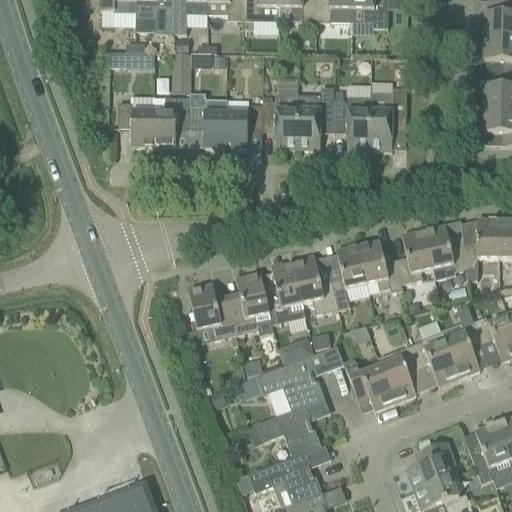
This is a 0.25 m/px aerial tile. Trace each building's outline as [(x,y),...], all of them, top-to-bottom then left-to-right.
[(114,16),(136,17),(135,0),(99,0),(99,15),(114,15),(114,16)] [(135,0),(136,17),(135,23),(156,24),(155,39),(171,40),(171,39),(172,39),(172,12),(160,12),(160,5),(158,5),(158,0),(135,0)] [(185,0),(185,13),(172,12),(172,39),(186,38),(186,19),(207,19),(207,0),(185,0)] [(228,25),(243,26),(244,26),(244,0),(207,0),(207,19),(229,19),(228,25)] [(244,0),(244,26),(243,26),(243,33),(253,34),(254,26),(279,27),(279,0),(244,0)] [(279,0),(279,27),(315,28),(315,0),(279,0)] [(315,0),(315,28),(351,28),(352,14),(351,0),(315,0)] [(351,0),(352,14),(351,28),(373,29),(373,33),(387,34),(387,0),(351,0)] [(485,18),(484,42),(511,42),(511,6),(504,7),(504,19),(485,18)] [(511,42),(484,42),(484,66),(503,67),(502,79),(511,78),(511,42)] [(174,45),(174,56),(188,56),(188,45),(174,45)] [(125,48),(125,59),(131,59),(134,58),(134,48),(125,48)] [(134,48),(134,58),(144,58),(144,48),(134,48)] [(206,59),(206,49),(197,49),(197,59),(206,59)] [(206,49),(206,59),(216,60),(216,50),(206,49)] [(173,98),(192,99),(193,57),(174,57),(173,98)] [(125,59),(109,58),(109,73),(131,73),(131,59),(125,59)] [(226,72),(226,61),(213,61),(213,72),(226,72)] [(511,78),(502,79),(502,91),(483,90),(483,114),(511,114),(511,78)] [(298,100),(297,155),(320,155),(320,134),(333,134),(334,107),(334,93),(321,92),(321,100),(298,100)] [(392,135),(405,136),(406,94),(392,93),(391,98),(369,97),(369,102),(370,102),(369,156),(391,156),(392,135)] [(261,110),(261,133),(275,134),(275,154),(297,154),(298,100),(261,99),(261,110)] [(131,101),(130,108),(118,108),(117,133),(131,133),(131,151),(144,152),(144,150),(153,151),(154,116),(154,101),(131,101)] [(346,155),(369,156),(370,102),(369,102),(348,101),(347,107),(334,107),(333,134),(347,135),(346,155)] [(162,151),(162,152),(175,152),(176,134),(189,134),(190,109),(190,103),(176,102),(165,102),(164,116),(154,116),(153,151),(162,151)] [(226,117),(225,152),(234,152),(234,153),(247,154),(248,136),(261,136),(261,133),(261,110),(247,110),(247,105),(226,104),(226,117)] [(204,109),(190,109),(189,134),(203,135),(203,153),(216,153),(216,152),(225,152),(226,117),(204,116),(204,109)] [(511,114),(483,114),(483,138),(501,139),(501,151),(511,150),(511,114)] [(511,222),(499,223),(499,264),(511,264),(511,222)] [(477,245),(463,248),(466,274),(467,288),(477,285),(477,264),(499,264),(499,223),(477,223),(477,245)] [(454,277),(466,274),(463,248),(450,251),(445,229),(423,234),(433,274),(432,275),(434,285),(455,281),(454,277)] [(423,234),(402,239),(407,261),(396,264),(401,288),(412,286),(422,284),(420,277),(432,275),(433,274),(423,234)] [(401,288),(396,264),(385,266),(380,244),(358,249),(367,289),(376,286),(378,295),(390,293),(391,298),(402,295),(401,289),(401,288)] [(342,281),(331,283),(338,313),(350,311),(346,293),(367,289),(358,249),(336,254),(342,281)] [(303,266),(293,269),(302,308),(312,306),(315,319),(338,313),(331,283),(320,286),(314,259),(302,262),(303,266)] [(277,296),(265,298),(270,318),(272,329),(284,326),(294,324),(305,321),(302,308),(293,269),(284,271),(282,266),(271,269),(277,296)] [(240,300),(228,302),(236,339),(258,334),(259,340),(274,336),(272,329),(270,318),(265,298),(260,277),(236,283),(240,300)] [(236,339),(228,302),(216,305),(212,289),(187,295),(196,335),(210,332),(213,344),(236,339)] [(409,318),(419,315),(417,307),(406,309),(409,318)] [(501,366),(511,362),(511,332),(507,320),(488,327),(486,320),(473,325),(482,349),(493,345),(501,366)] [(460,328),(441,336),(444,345),(458,383),(479,375),(471,354),(482,349),(473,325),(461,330),(460,328)] [(420,346),(409,350),(418,374),(429,370),(438,391),(458,383),(444,345),(441,336),(420,345),(420,346)] [(278,352),(284,368),(299,362),(293,346),(278,352)] [(380,370),(395,408),(415,400),(407,379),(418,374),(409,350),(397,355),(398,356),(377,364),(380,370)] [(336,351),(320,357),(327,376),(343,370),(336,351)] [(280,421),(305,411),(324,404),(317,386),(314,387),(309,373),(312,372),(308,362),(255,382),(261,398),(262,401),(266,399),(275,423),(280,421)] [(259,363),(243,367),(246,380),(262,376),(259,363)] [(374,416),(395,408),(380,370),(360,377),(358,371),(353,367),(343,371),(354,399),(366,395),(374,416)] [(255,382),(239,388),(245,404),(261,398),(255,382)] [(204,402),(210,416),(229,408),(223,394),(204,402)] [(275,423),(257,430),(263,447),(282,440),(292,463),(306,458),(321,452),(314,434),(311,435),(306,421),(309,420),(305,411),(280,421),(275,423)] [(511,421),(494,428),(509,466),(511,465),(511,421)] [(511,474),(509,466),(494,428),(474,436),(479,451),(468,455),(481,488),(511,476),(511,474)] [(450,481),(458,478),(446,446),(414,459),(418,470),(405,475),(413,495),(450,481)] [(247,480),(247,482),(252,493),(252,495),(253,498),(273,490),(280,511),(282,511),(292,508),(321,498),(315,481),(312,482),(307,468),(310,467),(306,458),(292,463),(247,480)] [(431,511),(442,508),(443,511),(464,511),(470,510),(466,499),(458,502),(450,481),(413,495),(419,511),(431,511)] [(252,493),(247,482),(238,485),(243,498),(252,495),(252,493)] [(153,511),(145,489),(91,511),(153,511)] [(323,511),(322,509),(325,508),(321,498),(292,508),(282,511),(323,511)]
